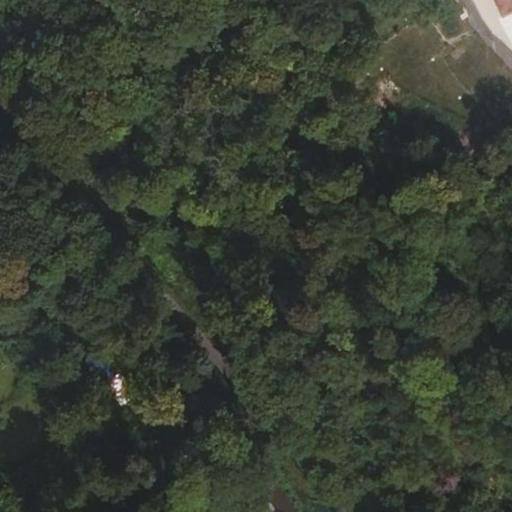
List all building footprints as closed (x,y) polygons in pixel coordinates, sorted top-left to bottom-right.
[(511,0),(496,0),(500,8),(511,2),(511,0)] [(47,43),(23,18),(13,27),(37,53),(47,43)] [(37,53),(13,27),(4,36),(27,61),(37,53)] [(72,165),(98,143),(86,129),(59,150),(72,165)] [(511,330),(495,293),(473,303),(490,340),(511,330)] [(249,343),(230,323),(221,333),(239,353),(249,343)] [(133,389),(117,368),(119,366),(101,342),(83,354),(102,378),(105,377),(119,398),(133,389)]
